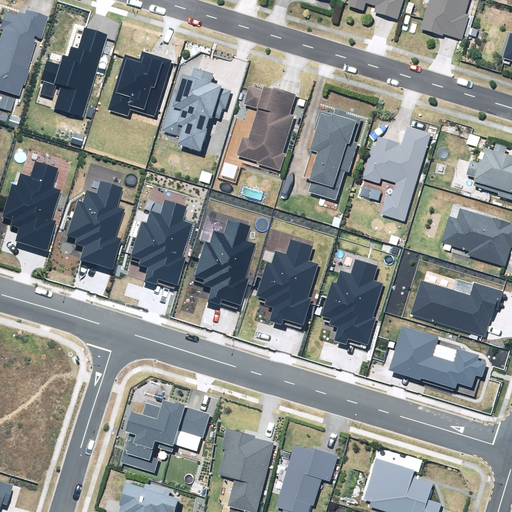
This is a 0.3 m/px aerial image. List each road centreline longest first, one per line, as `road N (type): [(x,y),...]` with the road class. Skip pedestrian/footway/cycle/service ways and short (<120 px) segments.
road 1 (residential): [(116,328),(511,449)]
road 2 (residential): [(511,107),(160,0)]
road 3 (residential): [(61,511),(116,328)]
road 4 (residential): [(0,292),(116,328)]
